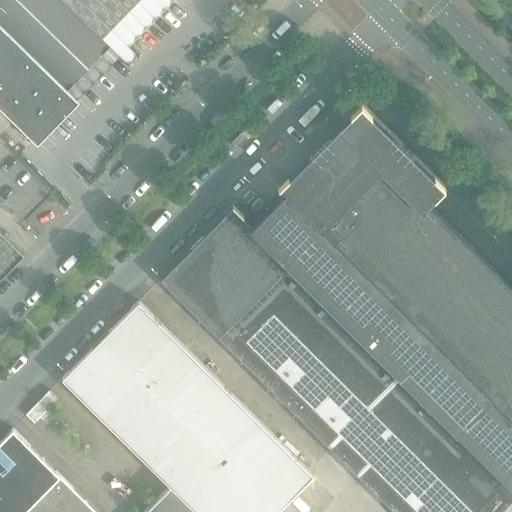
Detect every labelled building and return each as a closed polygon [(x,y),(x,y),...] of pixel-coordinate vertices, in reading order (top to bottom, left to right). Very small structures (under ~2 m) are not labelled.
[(137,35),(171,0),(0,0),(0,107),(33,139),(37,143),(78,101),(74,97),(75,96),(67,89),(110,46),(101,37),(120,19),(137,35)] [(484,260),(426,204),(440,190),(360,112),(365,108),(360,104),(277,188),(281,192),(250,224),(334,307),(387,360),(484,260)] [(334,307),(250,224),(232,206),(160,278),(262,380),(334,307)] [(0,277),(23,254),(0,230),(0,277)] [(511,288),(484,260),(387,360),(426,398),(406,418),(476,488),(484,481),(491,488),(503,475),(511,465),(511,288)] [(274,511),(313,474),(138,300),(107,331),(106,330),(91,345),(92,346),(61,377),(197,511),(274,511)] [(426,398),(387,360),(334,307),(262,380),(354,471),(406,418),(426,398)] [(45,410),(57,398),(49,390),(37,402),(45,410)] [(46,410),(45,410),(37,402),(25,414),(33,422),(46,410)] [(511,511),(511,483),(503,475),(491,488),(484,481),(476,488),(406,418),(354,471),(395,511),(511,511)] [(148,511),(145,509),(142,511),(97,511),(12,427),(0,439),(0,511),(148,511)]
